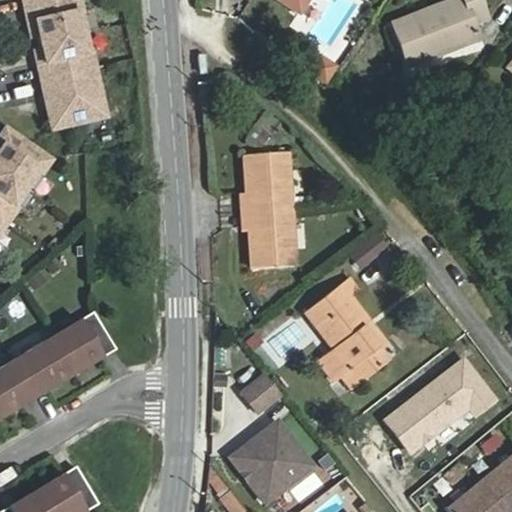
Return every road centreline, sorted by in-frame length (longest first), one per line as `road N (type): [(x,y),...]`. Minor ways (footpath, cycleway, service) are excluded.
road 1 (tertiary): [(185,381),(167,0)]
road 2 (track): [(421,248),(284,106),(171,31)]
road 3 (residential): [(185,381),(124,393),(0,466)]
road 4 (residential): [(421,248),(511,364)]
road 5 (tertiary): [(178,511),(185,381)]
